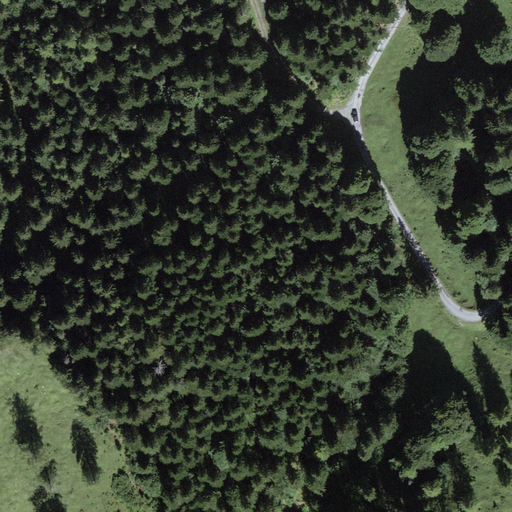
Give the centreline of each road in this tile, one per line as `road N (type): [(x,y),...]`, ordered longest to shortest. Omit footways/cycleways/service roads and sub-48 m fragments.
road 1 (track): [(235,511),(263,450),(253,376),(265,321),(254,281),(124,138),(90,32),(55,0)]
road 2 (unclassified): [(406,0),(360,88),(357,121),(367,158),(457,310),(483,315),(511,285)]
road 3 (track): [(252,0),(280,69),(308,100),(357,121)]
